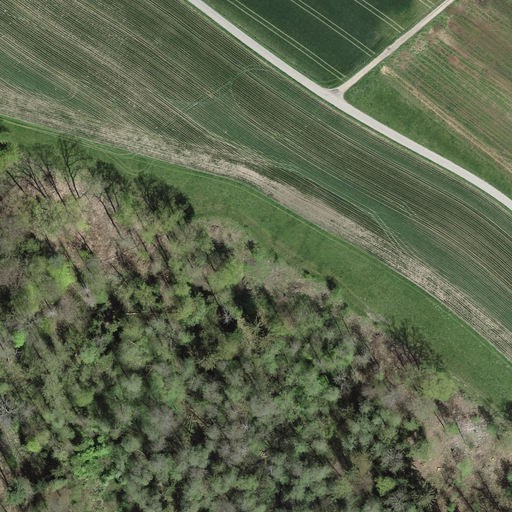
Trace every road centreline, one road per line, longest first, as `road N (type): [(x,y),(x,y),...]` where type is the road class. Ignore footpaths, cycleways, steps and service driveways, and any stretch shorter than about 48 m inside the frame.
road 1 (unclassified): [(186,0),(326,100),(511,212)]
road 2 (track): [(326,100),(450,0)]
